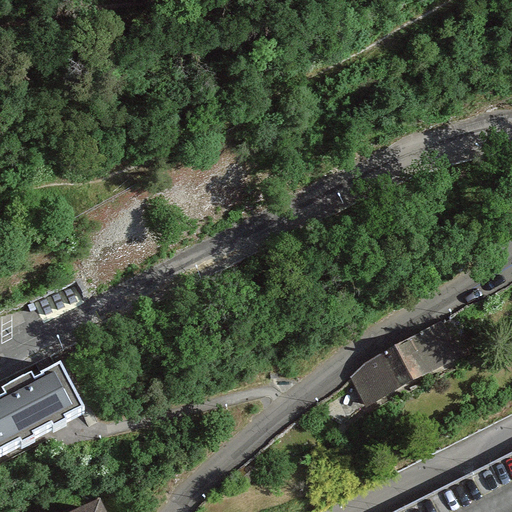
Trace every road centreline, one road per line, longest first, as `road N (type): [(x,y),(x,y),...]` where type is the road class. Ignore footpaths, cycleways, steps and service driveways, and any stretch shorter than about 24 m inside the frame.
road 1 (residential): [(0,357),(419,149),(511,127)]
road 2 (residential): [(511,269),(491,289),(398,331),(184,511)]
